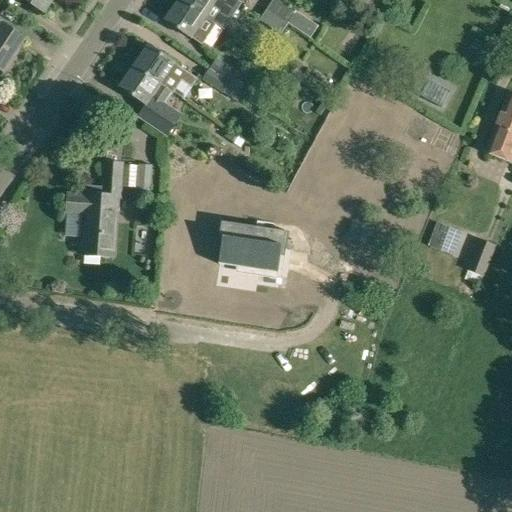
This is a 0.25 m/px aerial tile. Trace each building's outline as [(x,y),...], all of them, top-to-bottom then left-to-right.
[(23,0),(43,13),(52,0),(23,0)] [(215,24),(179,0),(178,0),(164,21),(190,38),(191,37),(201,45),(214,25),(215,24)] [(179,0),(224,30),(240,3),(236,0),(179,0)] [(271,0),(266,9),(287,23),(294,13),(274,0),(271,0)] [(259,20),(280,34),(287,23),(266,9),(259,20)] [(0,70),(3,73),(26,39),(1,23),(0,24),(0,70)] [(147,45),(133,66),(173,93),(183,99),(197,78),(174,62),(147,45)] [(209,68),(230,83),(241,90),(245,84),(234,77),(237,72),(216,57),(209,68)] [(136,116),(166,137),(182,114),(166,103),(173,93),(133,66),(119,87),(144,104),(136,116)] [(202,79),(222,93),(230,83),(209,68),(202,79)] [(484,152),(510,163),(511,157),(511,93),(508,92),(484,152)] [(238,140),(229,133),(225,139),(234,146),(238,140)] [(80,255),(113,257),(117,198),(121,199),(122,187),(134,187),(133,194),(150,196),(152,165),(137,164),(137,166),(123,165),(123,162),(104,161),(100,196),(67,193),(65,212),(83,213),(80,255)] [(217,264),(277,272),(281,249),(285,249),(288,231),(221,222),(218,237),(221,237),(217,264)] [(427,246),(452,257),(461,233),(436,223),(427,246)] [(465,269),(483,277),(495,246),(477,238),(473,247),(469,258),(465,269)]
